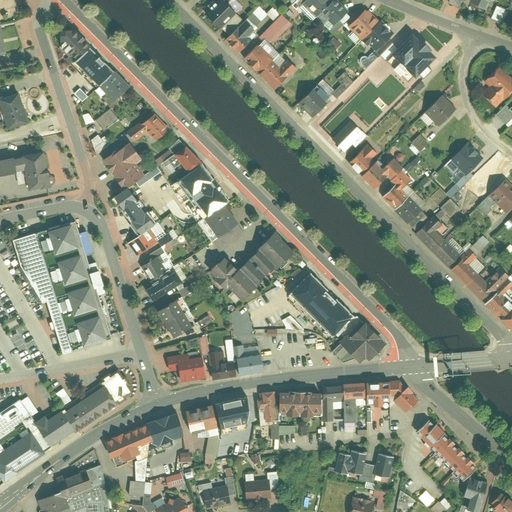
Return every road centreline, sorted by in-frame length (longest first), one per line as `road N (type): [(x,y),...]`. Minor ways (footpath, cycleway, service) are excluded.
road 1 (residential): [(404,367),(386,328),(60,0)]
road 2 (secondary): [(511,349),(167,0)]
road 3 (secondary): [(404,367),(239,385),(158,404)]
road 4 (residential): [(56,0),(40,29),(89,178),(86,207)]
road 5 (residential): [(86,207),(105,232),(158,404)]
road 6 (secondary): [(158,404),(101,430),(0,504)]
road 7 (residential): [(404,367),(511,461)]
road 8 (residential): [(481,38),(467,63),(466,101),(511,151)]
